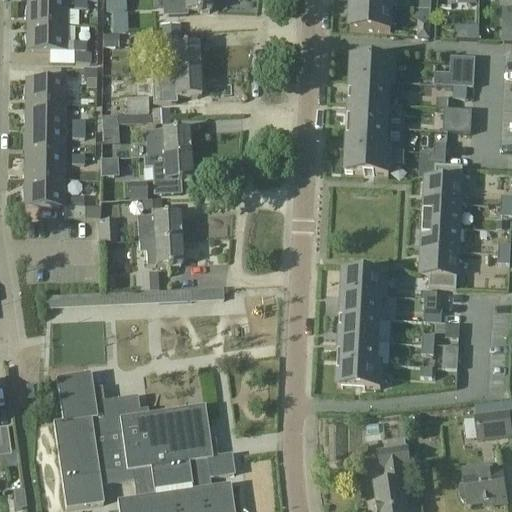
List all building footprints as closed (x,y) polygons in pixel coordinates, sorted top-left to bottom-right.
[(124,0),(106,0),(107,15),(125,14),(124,0)] [(168,0),(169,19),(187,18),(187,15),(197,14),(197,16),(208,15),(208,14),(210,14),(209,0),(168,0)] [(350,0),(350,9),(396,11),(396,0),(350,0)] [(162,18),(162,2),(130,3),(130,18),(162,18)] [(419,2),(419,13),(430,13),(431,3),(419,2)] [(26,18),(26,29),(66,29),(66,4),(26,3),(26,5),(24,18),(26,18)] [(86,4),(74,3),(73,12),(86,12),(86,4)] [(396,11),(350,9),(349,32),(390,35),(391,13),(396,13),(396,11)] [(430,13),(419,13),(414,12),(413,23),(430,24),(430,13)] [(112,17),(113,38),(127,37),(127,17),(112,17)] [(170,43),(169,27),(160,28),(161,43),(170,43)] [(179,27),(169,27),(170,43),(179,42),(179,27)] [(66,29),(26,29),(26,39),(23,39),(26,51),(25,53),(25,54),(66,55),(67,54),(66,54),(66,29)] [(73,46),(73,55),(85,55),(85,46),(73,46)] [(158,51),(159,76),(198,74),(197,49),(186,49),(186,48),(182,48),(182,50),(172,50),(172,51),(158,51)] [(90,57),(73,56),(73,67),(90,67),(90,57)] [(351,62),(350,84),(388,86),(388,88),(393,88),(395,64),(351,62)] [(453,67),(452,78),(471,79),(472,68),(453,67)] [(97,73),(83,72),(83,81),(97,82),(97,73)] [(198,74),(159,76),(160,90),(174,89),(174,100),(186,99),(187,101),(198,100),(198,98),(200,98),(198,74)] [(24,108),(65,108),(65,83),(66,83),(66,82),(24,82),(24,83),(25,83),(25,85),(22,97),(25,97),(24,108)] [(387,109),(388,88),(388,86),(350,84),(349,107),(387,109)] [(124,101),(125,118),(147,116),(146,100),(124,101)] [(436,111),(448,111),(448,103),(436,102),(436,111)] [(349,107),(348,130),(386,132),(387,109),(349,107)] [(24,133),(64,133),(65,108),(24,108),(24,118),(22,118),(24,131),(24,133)] [(151,128),(160,127),(160,112),(150,113),(151,128)] [(169,112),(160,112),(160,127),(169,127),(169,112)] [(444,112),(442,135),(470,137),(471,114),(444,112)] [(102,129),(118,128),(117,121),(101,122),(102,129)] [(511,158),(511,142),(511,124),(488,125),(488,158),(511,158)] [(72,125),(72,133),(84,133),(84,125),(72,125)] [(386,132),(348,130),(347,153),(385,155),(385,154),(386,132)] [(24,159),(64,159),(64,133),(24,133),(24,159)] [(84,133),(72,133),(72,142),(84,142),(84,133)] [(162,135),(163,160),(189,159),(187,134),(175,135),(175,133),(172,133),(172,135),(162,135)] [(433,156),(445,157),(446,148),(434,147),(433,156)] [(403,155),(385,154),(385,155),(347,153),(345,175),(402,178),(403,155)] [(445,157),(433,156),(433,165),(445,165),(445,157)] [(84,158),(72,158),(72,168),(84,168),(84,158)] [(23,184),(64,184),(64,159),(24,159),(24,161),(21,173),(24,173),(23,184)] [(190,184),(189,159),(163,160),(145,161),(145,171),(154,171),(154,185),(177,184),(177,186),(187,185),(188,184),(190,184)] [(117,162),(100,163),(100,180),(117,179),(117,162)] [(424,206),(460,208),(462,171),(435,169),(434,183),(426,182),(424,206)] [(64,184),(23,184),(23,194),(21,194),(23,206),(23,208),(22,208),(22,209),(64,210),(64,209),(63,209),(64,184)] [(144,186),(129,187),(130,204),(145,203),(144,186)] [(169,206),(186,205),(186,187),(168,187),(169,206)] [(511,200),(501,200),(500,210),(511,210),(511,200)] [(83,201),(71,201),(70,210),(83,210),(83,201)] [(161,203),(142,203),(143,212),(161,211),(161,203)] [(460,208),(424,206),(423,230),(459,232),(460,208)] [(85,210),(85,222),(99,222),(99,210),(85,210)] [(511,221),(511,216),(511,210),(500,210),(500,220),(511,221)] [(140,244),(180,243),(178,219),(166,219),(166,218),(162,218),(162,219),(139,221),(140,244)] [(396,218),(395,241),(418,242),(419,218),(396,218)] [(458,256),(459,232),(423,230),(422,254),(458,256)] [(181,268),(180,243),(140,244),(140,255),(148,254),(149,270),(155,270),(168,269),(168,271),(179,270),(179,268),(181,268)] [(498,248),(498,258),(510,259),(510,249),(498,248)] [(456,293),(458,256),(422,254),(422,259),(421,278),(429,278),(428,292),(456,293)] [(509,268),(510,259),(498,258),(497,268),(509,268)] [(344,276),(343,298),(380,301),(380,302),(385,302),(386,278),(344,276)] [(157,277),(148,277),(149,292),(158,292),(157,277)] [(173,294),(174,306),(191,305),(190,293),(173,294)] [(425,296),(424,304),(436,305),(437,296),(425,296)] [(380,301),(343,298),(342,321),(379,323),(380,302),(380,301)] [(436,314),(436,305),(424,304),(424,313),(436,314)] [(441,314),(436,314),(424,313),(423,326),(440,327),(441,314)] [(340,344),(378,346),(379,323),(342,321),(340,344)] [(422,339),(422,349),(434,349),(434,339),(422,339)] [(378,346),(340,344),(339,367),(376,369),(376,368),(378,346)] [(434,349),(422,349),(421,359),(433,359),(434,349)] [(376,369),(339,367),(338,389),(373,391),(380,392),(381,368),(376,368),(376,369)] [(420,381),(432,382),(432,372),(420,371),(420,381)] [(204,410),(146,418),(145,412),(138,413),(136,399),(102,404),(100,390),(91,391),(88,376),(53,381),(60,426),(52,427),(64,511),(65,511),(103,507),(99,484),(132,479),(136,502),(116,504),(117,511),(232,511),(229,488),(210,491),(209,482),(233,478),(230,457),(215,459),(212,442),(209,442),(204,410)] [(509,418),(476,421),(476,423),(463,424),(465,444),(478,442),(478,444),(511,441),(509,418)] [(0,430),(0,458),(11,457),(7,430),(0,430)] [(387,444),(389,455),(378,456),(380,472),(385,471),(387,487),(375,489),(377,511),(405,511),(402,491),(404,491),(400,469),(408,468),(406,452),(405,452),(404,441),(387,444)] [(491,469),(463,473),(465,487),(459,488),(458,494),(459,501),(462,505),(467,504),(467,508),(492,505),(492,509),(506,507),(502,475),(492,476),(491,469)]
